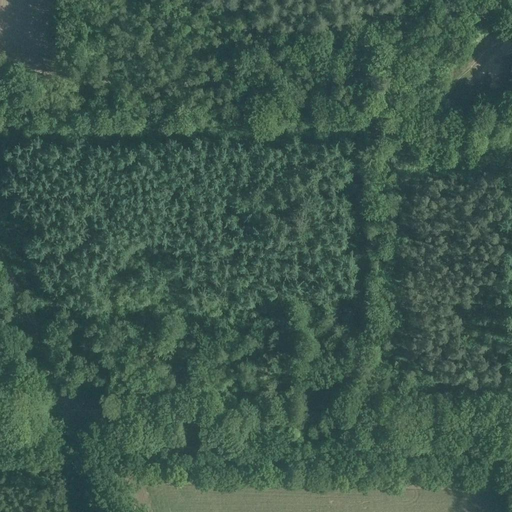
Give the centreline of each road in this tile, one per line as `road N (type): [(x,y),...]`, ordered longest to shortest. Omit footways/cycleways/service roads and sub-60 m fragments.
road 1 (track): [(70,421),(375,427)]
road 2 (track): [(70,421),(0,240)]
road 3 (track): [(375,427),(511,431)]
